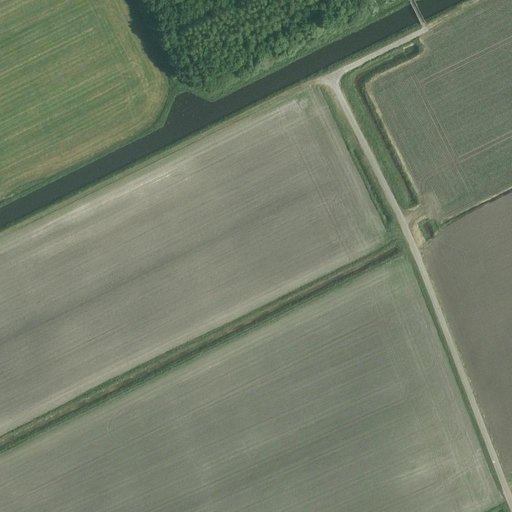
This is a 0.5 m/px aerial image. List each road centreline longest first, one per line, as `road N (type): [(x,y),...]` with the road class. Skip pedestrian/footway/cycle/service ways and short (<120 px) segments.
road 1 (unclassified): [(511,505),(401,220),(330,78),(425,28)]
road 2 (track): [(0,235),(330,78)]
